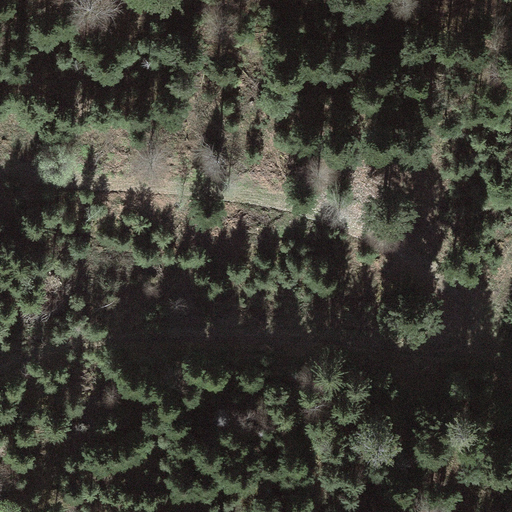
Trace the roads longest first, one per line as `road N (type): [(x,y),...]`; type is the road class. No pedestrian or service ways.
road 1 (track): [(511,387),(468,293),(411,253),(314,210),(241,190),(0,170)]
road 2 (track): [(0,367),(121,334),(195,330),(407,350),(489,343)]
